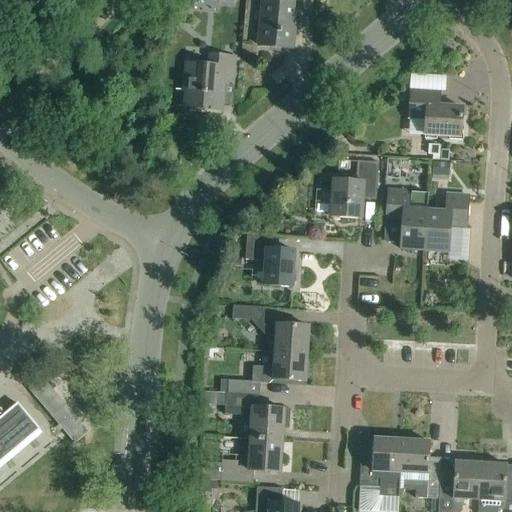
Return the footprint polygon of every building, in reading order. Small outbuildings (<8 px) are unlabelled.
[(0,0),(0,1),(6,15),(29,5),(26,0),(0,0)] [(311,0),(263,0),(259,47),(292,50),(295,12),(310,14),(311,0)] [(232,90),(235,58),(209,56),(208,68),(186,66),(184,92),(188,92),(187,108),(218,111),(221,83),(231,84),(231,90),(232,90)] [(463,141),(464,128),(461,128),(462,110),(439,108),(440,94),(411,92),(409,120),(426,121),(425,136),(426,136),(425,139),(463,141)] [(63,134),(57,143),(77,156),(83,147),(63,134)] [(429,145),(429,156),(440,157),(441,146),(429,145)] [(441,151),(441,161),(449,162),(450,152),(441,151)] [(376,201),(378,165),(357,163),(356,184),(333,183),(331,218),(362,220),(363,200),(376,201)] [(433,165),(432,178),(449,179),(450,166),(433,165)] [(428,195),(410,194),(388,192),(386,223),(403,224),(401,250),(425,252),(428,212),(427,212),(428,195)] [(428,212),(425,252),(449,253),(451,227),(467,229),(469,197),(447,196),(446,213),(428,212)] [(295,253),(271,252),(272,239),(247,238),(246,261),(266,263),(264,287),(293,289),(293,284),(296,284),(297,273),(293,273),(295,253)] [(264,326),(264,323),(265,310),(233,308),(232,321),(251,322),(265,338),(275,338),(274,354),(308,356),(310,328),(275,326),(275,327),(264,326)] [(268,384),(272,381),(306,384),(308,356),(274,354),(273,369),(253,368),(252,383),(268,384)] [(42,379),(28,390),(74,446),(88,434),(42,379)] [(260,384),(228,382),(227,395),(258,397),(259,397),(260,384)] [(250,440),(282,443),(284,412),(257,410),(258,397),(227,395),(226,395),(225,416),(252,418),(250,440)] [(0,462),(38,430),(18,405),(5,416),(0,409),(0,462)] [(280,474),(282,443),(250,440),(249,463),(222,462),(221,482),(252,485),(253,472),(280,474)] [(400,495),(402,442),(374,440),(373,459),(361,458),(360,472),(360,488),(359,494),(358,511),(398,511),(399,499),(400,495)] [(429,443),(402,442),(400,495),(415,496),(415,500),(438,501),(439,482),(441,460),(428,460),(429,443)] [(454,483),(439,482),(438,501),(437,511),(461,511),(465,502),(479,503),(481,465),(455,464),(454,483)] [(511,511),(511,486),(505,486),(506,467),(481,465),(479,503),(478,511),(511,511)] [(201,481),(200,493),(207,494),(211,490),(215,490),(216,482),(201,481)] [(298,511),(299,506),(282,505),(283,491),(257,489),(255,511),(298,511)]
